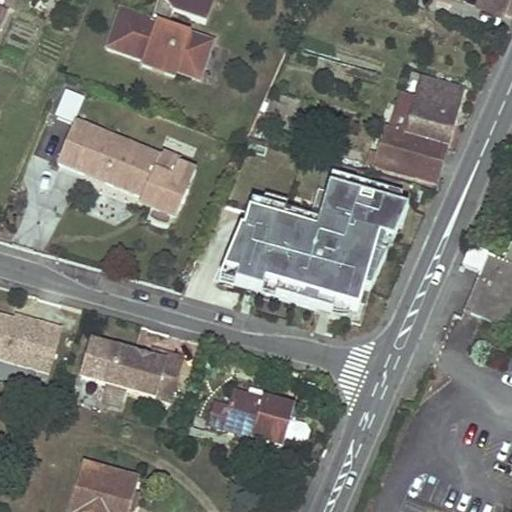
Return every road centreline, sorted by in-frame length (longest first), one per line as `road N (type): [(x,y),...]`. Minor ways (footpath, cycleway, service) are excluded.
road 1 (residential): [(0,262),(386,374)]
road 2 (tertiary): [(386,374),(511,82)]
road 3 (tertiary): [(327,511),(386,374)]
